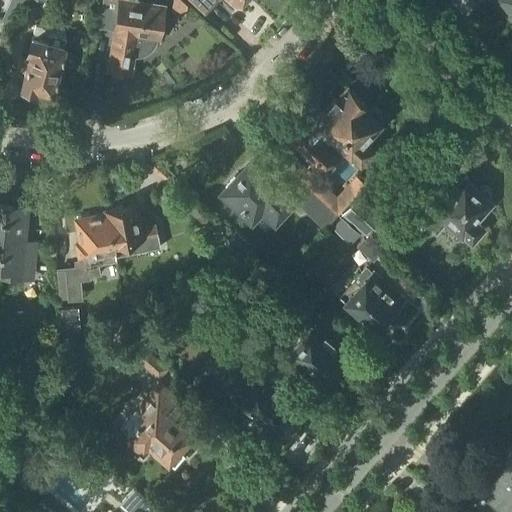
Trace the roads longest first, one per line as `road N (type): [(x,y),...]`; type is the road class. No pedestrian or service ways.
road 1 (residential): [(0,146),(63,147),(190,114),(239,86),(321,0)]
road 2 (residential): [(393,430),(511,296)]
road 3 (tertiary): [(511,118),(378,0)]
